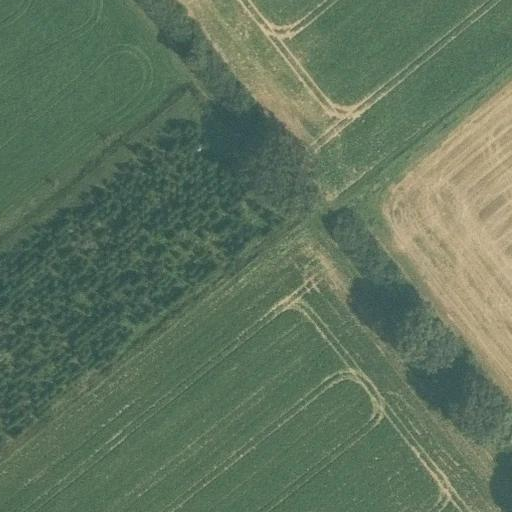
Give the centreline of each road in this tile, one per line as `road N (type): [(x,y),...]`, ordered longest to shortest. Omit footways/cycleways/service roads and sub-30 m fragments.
road 1 (track): [(137,0),(511,469)]
road 2 (track): [(313,223),(511,62)]
